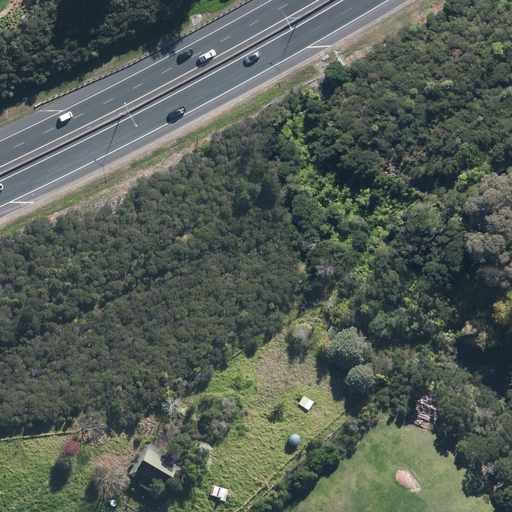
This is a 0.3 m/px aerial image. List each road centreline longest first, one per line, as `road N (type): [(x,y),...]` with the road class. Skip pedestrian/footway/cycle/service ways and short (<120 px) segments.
road 1 (motorway): [(359,0),(216,84),(0,190)]
road 2 (motorway): [(0,150),(291,0)]
